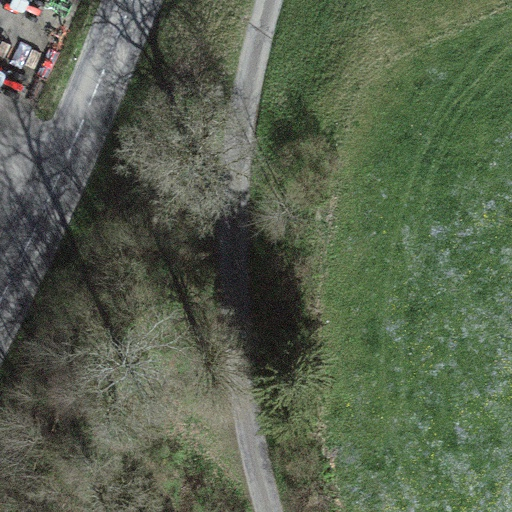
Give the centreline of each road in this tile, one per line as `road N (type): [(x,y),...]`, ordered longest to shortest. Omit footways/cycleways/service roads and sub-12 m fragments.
road 1 (unclassified): [(268,0),(243,100),(230,229),(243,395),(268,511)]
road 2 (tertiary): [(38,221),(128,0)]
